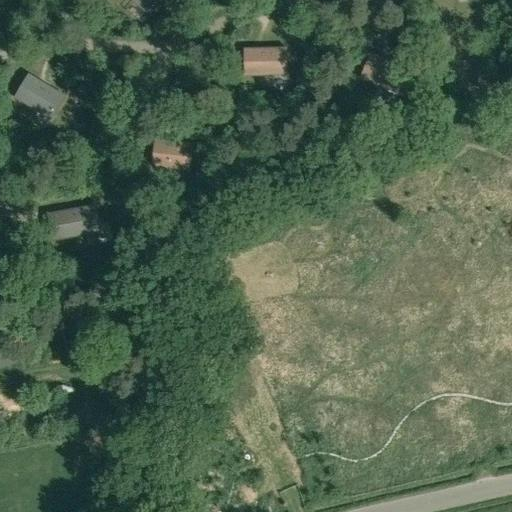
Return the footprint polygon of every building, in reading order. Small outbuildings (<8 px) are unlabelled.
[(161,0),(132,0),(150,14),(161,0)] [(286,75),(286,49),(246,50),(246,75),(286,75)] [(372,54),(363,77),(395,91),(405,67),(372,54)] [(64,96),(30,76),(16,98),(51,118),(64,96)] [(155,166),(189,170),(192,146),(157,142),(155,166)] [(49,215),(54,238),(98,230),(94,207),(49,215)] [(36,395),(54,388),(50,377),(32,384),(36,395)] [(0,435),(27,423),(22,412),(0,422),(0,435)]
